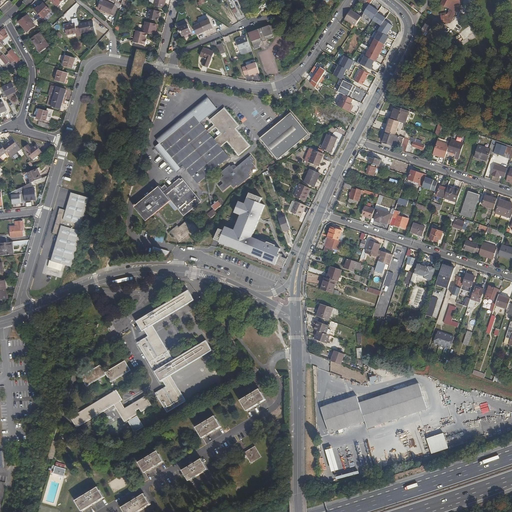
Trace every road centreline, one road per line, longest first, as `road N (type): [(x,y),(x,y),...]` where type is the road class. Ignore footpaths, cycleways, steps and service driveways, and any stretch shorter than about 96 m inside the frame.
road 1 (residential): [(103,511),(275,409),(281,387),(271,366),(297,353)]
road 2 (tertiary): [(21,314),(141,268),(195,273),(254,296)]
road 3 (residential): [(173,73),(286,87),(350,0)]
road 4 (residential): [(319,213),(511,276)]
road 5 (motorway): [(511,455),(345,511)]
road 6 (residential): [(354,140),(511,192)]
road 7 (tertiary): [(354,140),(408,35),(408,22),(388,0)]
road 8 (tertiary): [(298,511),(297,353)]
road 9 (residential): [(173,73),(176,54),(282,13)]
road 10 (residential): [(18,130),(32,69),(5,18)]
